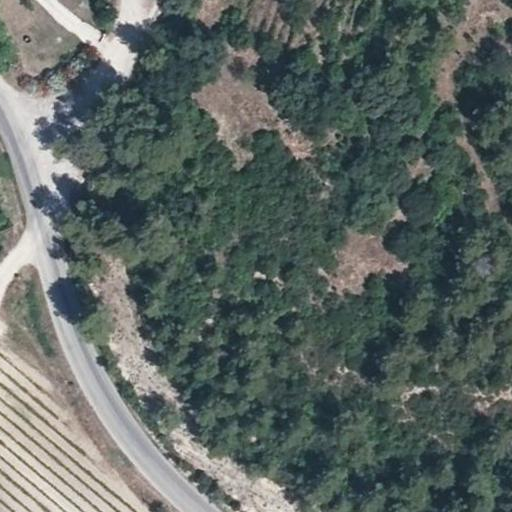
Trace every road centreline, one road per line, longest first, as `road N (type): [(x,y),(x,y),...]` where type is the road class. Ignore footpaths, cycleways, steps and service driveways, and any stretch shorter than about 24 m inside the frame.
road 1 (tertiary): [(0,100),(33,185),(53,290),(89,383),(149,467),(199,511)]
road 2 (track): [(129,0),(98,119),(33,185)]
